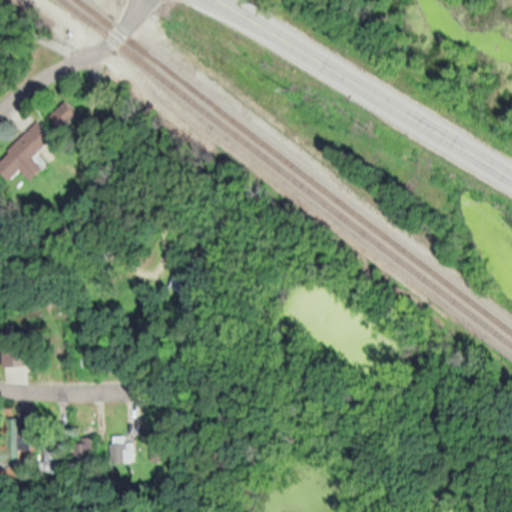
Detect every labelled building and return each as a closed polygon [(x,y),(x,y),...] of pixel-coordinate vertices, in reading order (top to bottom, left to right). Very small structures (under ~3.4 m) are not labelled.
[(50,114),(63,130),(80,115),(67,100),(50,114)] [(33,158),(55,138),(39,121),(0,157),(0,165),(11,178),(22,167),(31,176),(41,166),(33,158)] [(190,297),(199,283),(178,271),(170,285),(190,297)] [(31,344),(3,344),(3,365),(31,365),(31,344)] [(6,417),(6,448),(0,447),(0,459),(28,460),(28,417),(6,417)] [(113,461),(133,461),(133,435),(113,435),(113,461)] [(45,470),(61,470),(61,437),(45,437),(45,470)] [(94,464),(94,437),(76,437),(76,464),(94,464)]
